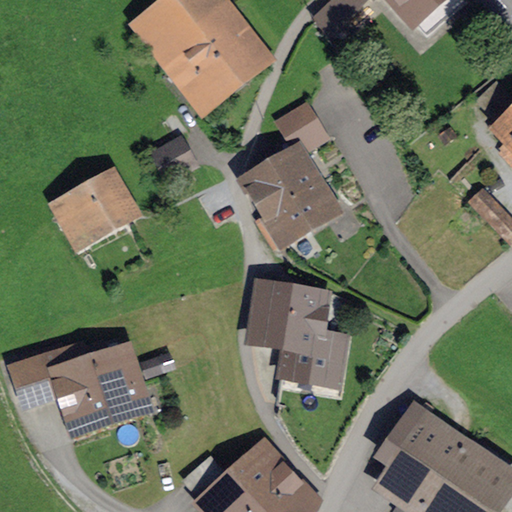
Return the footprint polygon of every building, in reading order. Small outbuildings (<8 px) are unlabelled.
[(173,0),(138,28),(200,108),(264,57),(219,0),(173,0)] [(371,0),(372,0),(334,0),(314,20),(327,37),(364,0),(371,0)] [(392,0),(427,39),(466,4),(462,0),(392,0)] [(511,99),(496,83),(476,102),(496,122),(488,129),(506,148),(503,152),(511,161),(511,99)] [(305,147),(323,136),(306,109),(280,124),(292,144),(305,147)] [(152,157),(167,184),(194,168),(179,142),(152,157)] [(249,180),(271,216),(257,223),(272,247),(332,209),(319,187),(333,179),(315,149),(301,158),(298,152),(249,180)] [(117,178),(113,171),(50,205),(74,246),(130,214),(111,182),(117,178)] [(472,204),(511,245),(511,243),(511,228),(481,196),(472,204)] [(260,291),(253,339),(307,348),(314,300),(260,291)] [(77,430),(142,408),(119,339),(17,373),(27,404),(57,394),(54,385),(61,383),(77,430)] [(429,426),(386,489),(419,511),(492,511),(511,483),(429,426)] [(202,509),(204,511),(300,511),(312,502),(283,470),(287,467),(269,447),(232,481),(211,458),(184,481),(206,505),(202,509)]
